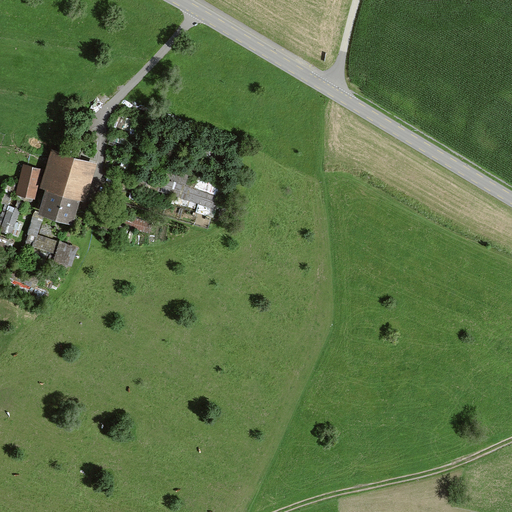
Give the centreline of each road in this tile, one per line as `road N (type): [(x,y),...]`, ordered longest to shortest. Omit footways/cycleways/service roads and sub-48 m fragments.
road 1 (tertiary): [(178,0),(511,199)]
road 2 (track): [(511,443),(444,471),(281,511)]
